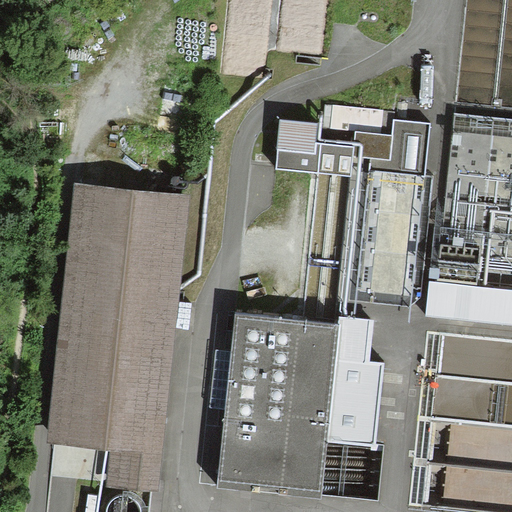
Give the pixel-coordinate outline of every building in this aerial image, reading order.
[(324,124),(281,120),(276,170),(352,176),(354,157),(371,159),(369,171),(426,177),(431,122),(394,119),(395,112),(325,105),(324,124)] [(511,119),(455,113),(436,280),(478,285),(480,271),(511,274),(511,119)] [(189,194),(76,183),(48,443),(110,452),(107,487),(159,491),(180,288),(189,194)] [(511,290),(429,281),(426,317),(511,325),(511,290)] [(336,323),(234,312),(216,487),(270,493),(380,504),(387,444),(379,443),(388,359),(371,357),(375,317),(347,314),(337,313),(336,323)]
